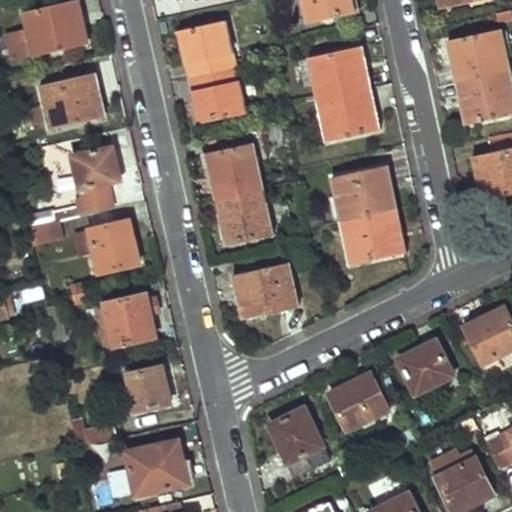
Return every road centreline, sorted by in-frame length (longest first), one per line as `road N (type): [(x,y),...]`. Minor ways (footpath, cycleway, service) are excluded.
road 1 (residential): [(124,0),(215,395)]
road 2 (residential): [(395,0),(457,280)]
road 3 (residential): [(215,395),(457,280)]
road 4 (residential): [(215,395),(246,511)]
